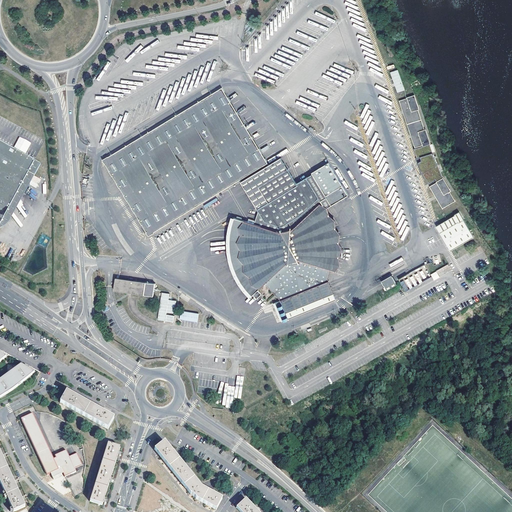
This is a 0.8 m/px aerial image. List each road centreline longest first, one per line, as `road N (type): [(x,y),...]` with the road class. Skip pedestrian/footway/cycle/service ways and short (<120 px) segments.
road 1 (secondary): [(85,311),(73,62)]
road 2 (secondary): [(39,67),(61,127),(72,301)]
road 3 (secondary): [(102,30),(234,0)]
road 4 (residential): [(3,416),(31,475),(77,511)]
